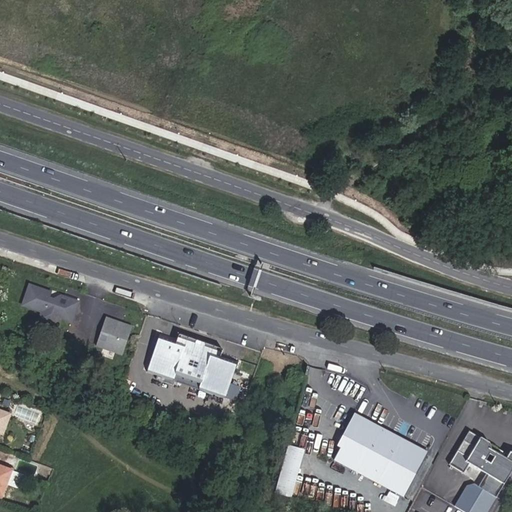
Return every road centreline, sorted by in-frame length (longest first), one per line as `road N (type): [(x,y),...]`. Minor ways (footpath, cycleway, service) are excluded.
road 1 (unclassified): [(0,104),(511,286)]
road 2 (trunk): [(0,191),(511,359)]
road 3 (trunk): [(511,327),(0,160)]
road 4 (tertiary): [(511,393),(0,240)]
